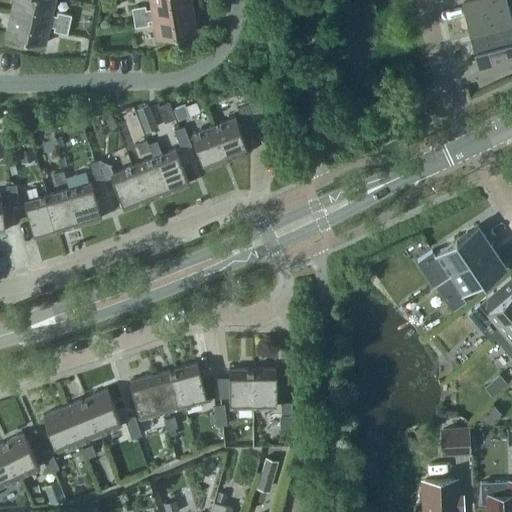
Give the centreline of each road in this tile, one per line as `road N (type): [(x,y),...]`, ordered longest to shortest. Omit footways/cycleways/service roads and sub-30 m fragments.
road 1 (residential): [(272,247),(278,300),(244,322),(127,349),(0,392)]
road 2 (residential): [(0,294),(232,205),(255,210),(264,229)]
road 3 (residential): [(0,90),(203,76),(228,58),(237,0)]
road 4 (tertiary): [(223,257),(0,337)]
road 5 (unclassified): [(471,144),(444,83),(425,0)]
road 6 (tertiary): [(272,247),(371,200),(379,187)]
road 7 (tertiary): [(379,187),(362,186),(264,229)]
